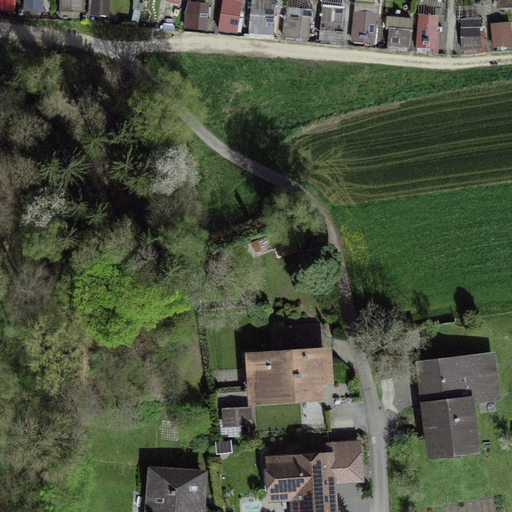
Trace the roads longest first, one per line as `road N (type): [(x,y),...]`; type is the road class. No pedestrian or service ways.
road 1 (track): [(0,29),(441,67),(511,60)]
road 2 (track): [(97,40),(221,149),(298,191),(320,214),(333,238),(355,341)]
road 3 (residential): [(379,511),(355,341)]
